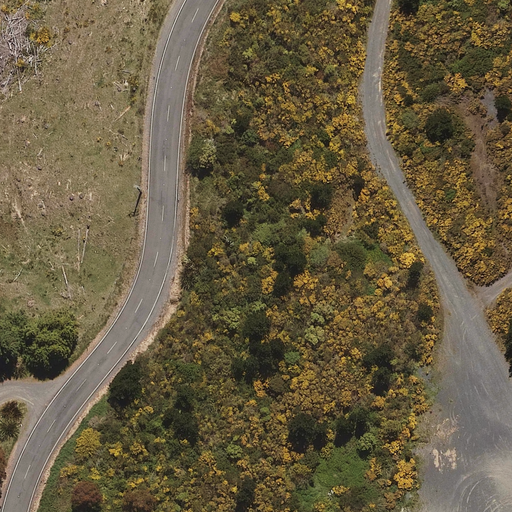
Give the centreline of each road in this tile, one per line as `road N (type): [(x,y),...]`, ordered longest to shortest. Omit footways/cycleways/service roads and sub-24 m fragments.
road 1 (secondary): [(13,511),(46,432),(130,320),(152,272),(172,78),(203,0)]
road 2 (track): [(385,0),(373,101),(395,185),(511,382)]
